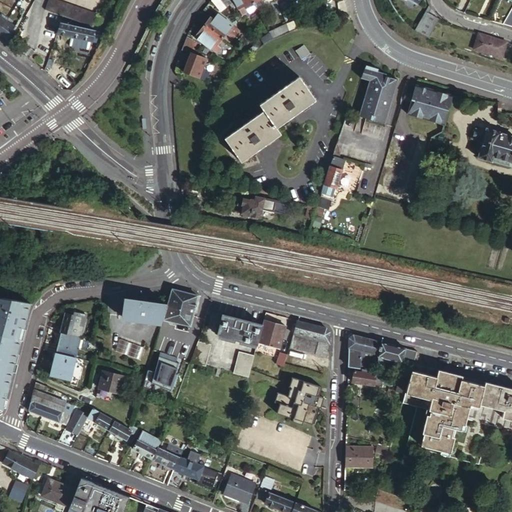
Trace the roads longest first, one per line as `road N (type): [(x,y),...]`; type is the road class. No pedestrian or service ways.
road 1 (residential): [(183,265),(157,280),(47,302),(9,431)]
road 2 (tertiary): [(0,55),(115,162),(167,193)]
road 3 (residential): [(201,508),(9,431)]
road 4 (tertiary): [(167,193),(161,67),(192,0)]
road 5 (residential): [(331,511),(340,319)]
road 6 (tertiary): [(511,90),(408,57),(373,27),(362,0)]
road 7 (tertiary): [(340,319),(511,364)]
road 8 (tertiary): [(183,265),(218,288),(340,319)]
